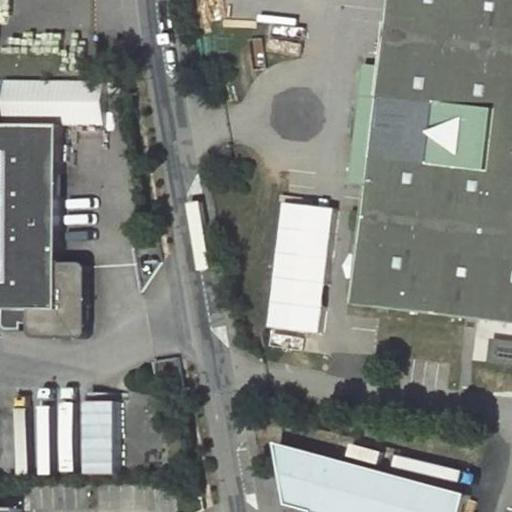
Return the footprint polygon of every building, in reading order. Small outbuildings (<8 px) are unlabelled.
[(354,308),(511,327),(511,0),(392,0),(384,68),(380,98),(361,96),(353,157),(373,159),(369,187),(354,308)] [(380,98),(384,68),(365,66),(361,96),(380,98)] [(6,80),(6,120),(49,120),(49,126),(108,126),(108,80),(6,80)] [(0,309),(23,310),(23,329),(25,334),(28,337),(31,338),(71,338),(77,336),(80,332),(81,329),(81,270),(79,266),(77,264),(73,263),(65,263),(65,126),(0,126),(0,309)] [(350,185),(369,187),(373,159),(353,157),(350,185)] [(124,477),(124,402),(91,402),(92,477),(124,477)] [(315,511),(314,511),(465,511),(470,496),(280,442),(290,504),(315,511)] [(34,486),(33,511),(94,511),(94,487),(34,486)] [(160,511),(160,488),(100,491),(101,511),(160,511)]
